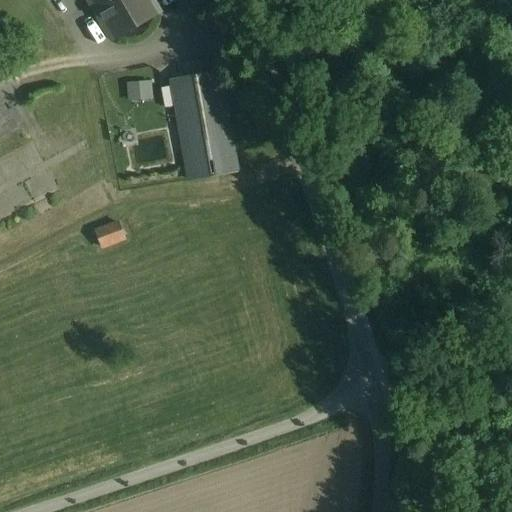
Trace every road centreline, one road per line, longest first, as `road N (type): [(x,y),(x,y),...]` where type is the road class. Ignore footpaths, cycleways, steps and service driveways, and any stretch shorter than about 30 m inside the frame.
road 1 (unclassified): [(373,384),(302,149),(257,50),(222,0)]
road 2 (unclassified): [(373,384),(293,424),(39,511)]
road 3 (track): [(302,149),(360,125),(416,72),(511,12)]
road 4 (track): [(511,340),(373,384)]
road 5 (unclassified): [(378,511),(381,434),(373,384)]
